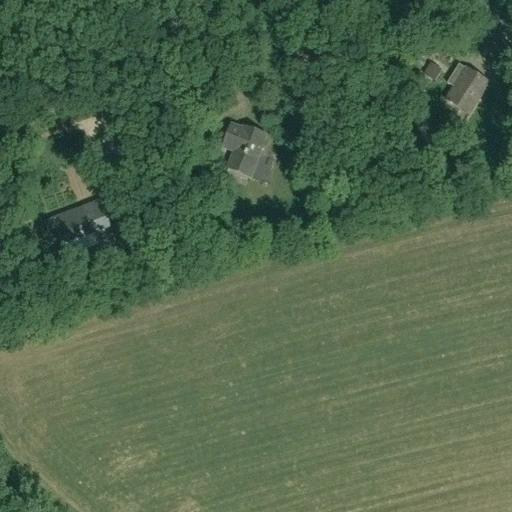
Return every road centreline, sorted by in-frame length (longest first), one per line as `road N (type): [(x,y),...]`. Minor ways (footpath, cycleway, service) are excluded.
road 1 (unknown): [(391,0),(374,23),(375,149)]
road 2 (unknown): [(227,0),(218,150)]
